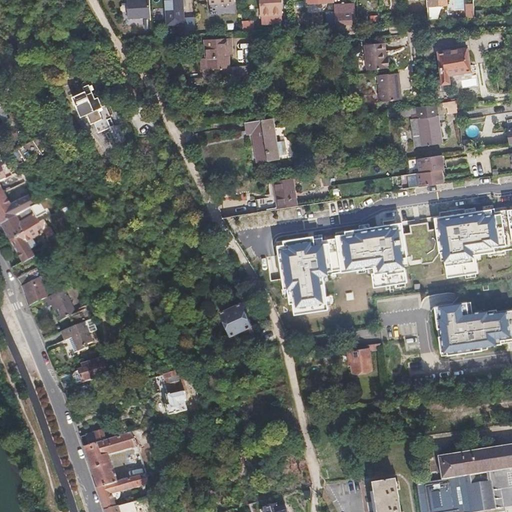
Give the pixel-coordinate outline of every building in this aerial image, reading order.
[(151,16),(149,0),(127,0),(128,17),(151,16)] [(183,22),(181,0),(166,0),(168,23),(183,22)] [(281,22),(279,0),(260,0),(261,23),(281,22)] [(425,9),(424,0),(405,0),(406,3),(416,2),(416,10),(425,9)] [(454,19),(453,6),(448,7),(444,12),(432,12),(427,12),(428,20),(454,19)] [(352,19),(351,9),(334,10),(335,20),(352,19)] [(331,25),(331,12),(323,12),(324,25),(331,25)] [(252,30),(252,20),(242,20),(242,21),(242,31),(252,30)] [(204,40),(206,62),(206,70),(218,69),(219,78),(233,77),(233,81),(255,78),(254,67),(248,67),(229,69),(228,60),(228,55),(231,54),(230,38),(204,40)] [(432,46),(431,39),(416,41),(416,43),(418,54),(427,53),(426,47),(432,46)] [(386,58),(385,46),(384,43),(365,45),(368,71),(389,68),(387,58),(386,58)] [(449,83),(449,84),(450,88),(473,86),(471,67),(468,67),(467,49),(458,50),(458,47),(452,48),(452,50),(439,51),(441,83),(449,83)] [(400,100),(398,74),(377,76),(379,102),(400,100)] [(108,128),(106,116),(104,108),(101,108),(99,97),(97,97),(96,91),(89,92),(88,89),(75,91),(79,113),(88,111),(93,132),(108,128)] [(455,108),(454,100),(441,102),(442,107),(445,106),(446,112),(453,111),(452,108),(455,108)] [(441,142),(435,103),(424,105),(415,106),(417,119),(410,120),(414,142),(421,141),(421,145),(441,142)] [(159,132),(149,114),(137,120),(147,139),(159,132)] [(279,160),(273,119),(244,124),(245,135),(252,134),(256,164),(279,160)] [(443,182),(441,168),(443,168),(441,154),(419,157),(424,185),(443,182)] [(270,180),(273,198),(275,208),(299,205),(294,176),(270,180)] [(16,215),(34,206),(29,195),(10,204),(6,199),(0,202),(0,221),(1,224),(16,215)] [(488,207),(430,216),(435,249),(437,251),(440,263),(469,259),(470,253),(490,250),(490,245),(502,243),(497,210),(489,213),(488,207)] [(511,207),(503,209),(508,243),(511,242),(511,207)] [(10,241),(40,223),(35,214),(20,222),(16,215),(1,224),(10,241)] [(28,242),(45,233),(48,239),(54,235),(54,233),(51,227),(49,227),(45,220),(40,223),(10,241),(21,259),(11,265),(18,278),(35,269),(38,267),(33,257),(35,256),(28,242)] [(407,266),(400,220),(340,228),(340,231),(331,233),(336,270),(368,265),(370,285),(404,281),(402,267),(407,266)] [(278,241),(272,243),(277,286),(281,286),(283,301),(286,300),(288,309),(320,306),(317,273),(323,273),(323,268),(328,268),(324,240),(309,240),(309,233),(277,237),(278,241)] [(40,276),(42,275),(40,272),(38,267),(35,269),(18,278),(22,285),(40,276)] [(48,295),(40,276),(22,285),(30,305),(42,298),(48,295)] [(89,321),(73,285),(48,295),(42,298),(46,307),(52,305),(58,319),(64,316),(69,328),(85,322),(89,321)] [(418,297),(396,297),(396,305),(405,305),(405,310),(418,310),(418,297)] [(251,325),(241,302),(220,312),(230,335),(251,325)] [(471,302),(434,308),(440,359),(500,349),(499,343),(511,341),(511,307),(472,314),(471,302)] [(92,343),(89,333),(96,330),(93,320),(85,323),(85,322),(69,328),(62,331),(66,341),(70,339),(76,353),(88,348),(87,345),(92,343)] [(371,369),(369,349),(350,351),(350,353),(354,353),(354,360),(351,361),(352,371),(371,369)] [(123,366),(118,352),(112,354),(117,368),(123,366)] [(97,376),(94,365),(76,371),(74,376),(77,385),(91,381),(90,379),(97,376)] [(184,384),(179,370),(164,375),(168,389),(184,384)] [(75,386),(70,373),(59,377),(64,389),(75,386)] [(188,410),(185,401),(187,400),(184,389),(167,395),(169,404),(167,405),(170,415),(188,410)] [(106,440),(103,430),(81,437),(85,447),(106,440)] [(108,454),(136,445),(132,432),(106,440),(85,447),(98,486),(117,481),(108,454)] [(485,472),(511,466),(511,444),(437,457),(441,478),(416,482),(421,511),(460,511),(490,507),(485,472)] [(115,492),(149,483),(146,473),(117,481),(98,486),(107,510),(119,506),(115,492)] [(403,511),(398,479),(375,483),(379,511),(403,511)] [(290,511),(288,511),(285,500),(278,502),(279,505),(267,508),(268,511),(290,511)]
